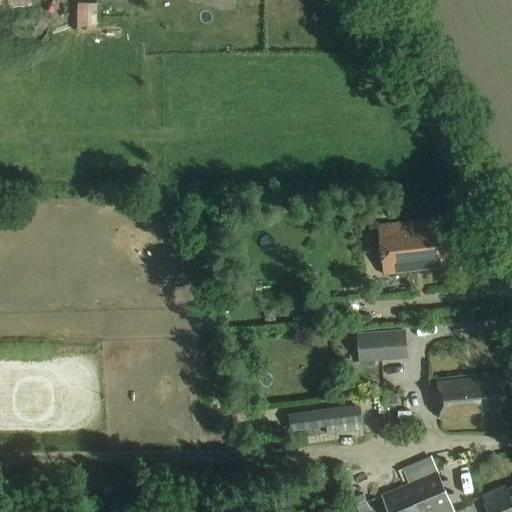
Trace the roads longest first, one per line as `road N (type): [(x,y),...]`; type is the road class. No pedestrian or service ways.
road 1 (track): [(0,459),(511,441)]
road 2 (unclassified): [(511,267),(389,0)]
